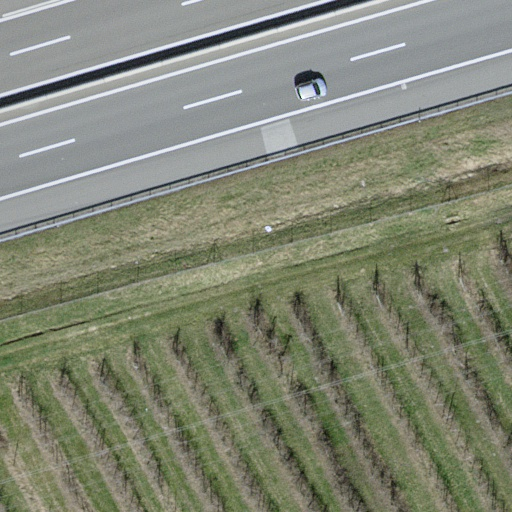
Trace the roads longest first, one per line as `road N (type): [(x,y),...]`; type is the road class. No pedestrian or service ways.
road 1 (motorway): [(0,162),(511,13)]
road 2 (motorway): [(191,0),(0,55)]
